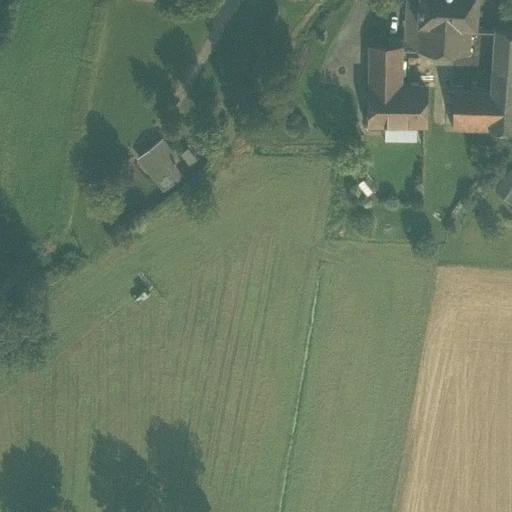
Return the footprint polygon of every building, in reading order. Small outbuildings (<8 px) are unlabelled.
[(477,0),(405,0),(404,22),(470,27),(475,27),(477,0)] [(468,53),(470,27),(404,22),(403,38),(403,48),(468,53)] [(491,90),(489,129),(511,129),(511,28),(494,28),(491,90)] [(370,84),(398,85),(400,48),(403,48),(403,38),(388,37),(388,46),(371,45),(370,84)] [(398,85),(370,84),(369,123),(436,127),(438,87),(398,85)] [(491,90),(438,87),(436,127),(489,129),(491,90)] [(211,130),(206,124),(201,128),(207,134),(211,130)] [(163,141),(141,159),(156,178),(162,176),(168,183),(180,173),(168,157),(173,153),(163,141)] [(496,190),(511,202),(511,201),(511,169),(496,190)]
